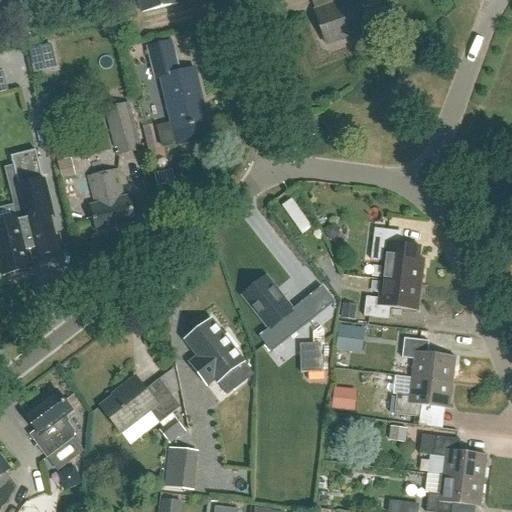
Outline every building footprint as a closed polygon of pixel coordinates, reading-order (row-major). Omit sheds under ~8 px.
[(139,0),(142,13),(179,4),(178,0),(139,0)] [(313,10),(326,45),(367,31),(355,0),(310,0),(314,10),(313,10)] [(160,79),(172,129),(175,128),(179,145),(208,138),(204,121),(207,121),(195,69),(178,73),(171,42),(147,48),(154,80),(160,79)] [(53,45),(31,50),(35,65),(57,60),(53,45)] [(140,151),(129,104),(105,110),(117,157),(140,151)] [(26,274),(25,271),(31,269),(27,252),(33,250),(35,258),(61,251),(36,151),(34,151),(11,157),(26,219),(0,225),(0,260),(4,276),(10,274),(11,278),(26,274)] [(70,160),(58,163),(61,179),(74,177),(70,160)] [(96,232),(135,222),(128,197),(123,198),(116,171),(88,178),(95,205),(89,207),(96,232)] [(325,230),(330,241),(340,236),(335,225),(325,230)] [(374,230),(373,242),(370,262),(382,263),(380,282),(420,287),(423,260),(417,259),(419,248),(398,245),(400,233),(374,230)] [(246,294),(243,296),(252,308),(269,330),(259,338),(272,354),(284,344),(280,340),(299,325),(302,329),(314,320),(301,304),(291,312),(265,279),(246,294)] [(380,282),(378,300),(366,299),(364,318),(388,321),(390,309),(417,313),(420,287),(380,282)] [(211,321),(185,342),(197,358),(189,364),(207,387),(215,381),(217,384),(218,384),(227,396),(252,376),(253,377),(253,376),(235,352),(238,349),(227,335),(224,338),(211,321)] [(354,352),(357,329),(341,327),(338,350),(354,352)] [(451,385),(455,358),(427,355),(429,343),(403,340),(401,360),(413,362),(411,380),(451,385)] [(300,345),(301,354),(321,354),(320,345),(300,345)] [(180,409),(172,398),(179,392),(174,370),(145,391),(136,378),(121,389),(123,391),(100,408),(121,434),(151,412),(160,424),(180,409)] [(411,380),(409,399),(397,397),(395,417),(420,420),(421,408),(448,411),(451,385),(411,380)] [(336,390),(333,409),(350,411),(352,392),(336,390)] [(33,440),(46,458),(73,438),(74,433),(65,419),(72,414),(57,392),(53,395),(51,393),(44,398),(45,400),(25,415),(39,435),(33,440)] [(175,420),(161,431),(170,444),(185,433),(175,420)] [(391,427),(390,440),(405,442),(407,429),(391,427)] [(420,457),(427,458),(425,476),(483,483),(486,456),(459,453),(460,441),(422,437),(420,457)] [(197,452),(169,449),(165,488),(192,491),(197,452)] [(0,507),(2,508),(6,505),(16,488),(5,473),(10,469),(0,455),(0,507)] [(450,511),(451,506),(480,509),(483,483),(425,476),(423,494),(428,495),(425,511),(450,511)] [(160,511),(175,511),(177,502),(162,501),(160,511)]
